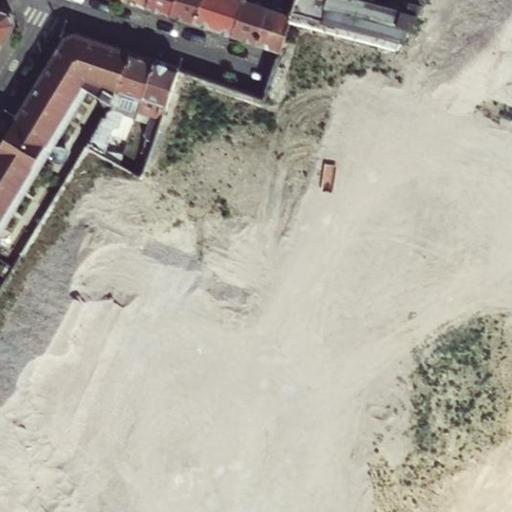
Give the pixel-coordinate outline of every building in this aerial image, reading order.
[(148,0),(147,4),(158,8),(171,13),(175,0),(148,0)] [(175,0),(171,13),(182,16),(194,20),(201,0),(175,0)] [(201,0),(194,20),(216,28),(232,33),(244,0),(201,0)] [(244,0),(232,33),(244,37),(257,42),(271,0),(244,0)] [(280,50),(292,17),(297,0),(271,0),(257,42),(269,46),(280,50)] [(0,8),(0,47),(15,22),(11,10),(1,7),(0,8)] [(117,93),(131,52),(122,49),(100,41),(75,33),(65,36),(48,64),(37,83),(25,102),(13,121),(2,140),(0,143),(0,220),(6,210),(17,192),(29,173),(41,153),(52,133),(64,114),(76,95),(87,75),(93,78),(117,93)] [(144,56),(131,52),(117,93),(111,108),(107,112),(88,143),(103,152),(111,129),(118,126),(122,113),(134,117),(136,112),(154,59),(144,56)] [(154,59),(136,112),(150,116),(147,123),(144,135),(146,138),(144,145),(150,147),(178,68),(165,63),(154,59)] [(76,95),(81,98),(93,78),(87,75),(76,95)] [(64,114),(69,117),(81,98),(76,95),(64,114)] [(134,118),(147,123),(150,116),(136,112),(134,117),(134,118)] [(52,133),(57,136),(69,117),(64,114),(52,133)] [(41,153),(46,156),(57,136),(52,133),(41,153)] [(97,185),(101,178),(89,170),(100,152),(103,154),(103,152),(88,143),(72,170),(97,185)] [(29,173),(33,176),(46,156),(41,153),(29,173)] [(17,192),(22,194),(33,176),(29,173),(17,192)] [(6,210),(11,213),(22,194),(17,192),(6,210)] [(0,220),(0,230),(11,213),(6,210),(0,220)] [(507,294),(348,221),(334,252),(493,326),(507,294)] [(408,303),(347,432),(356,436),(386,469),(377,487),(387,478),(409,481),(384,485),(387,501),(396,511),(405,511),(444,476),(437,473),(451,445),(481,460),(488,446),(492,451),(509,448),(511,429),(483,425),(481,415),(470,417),(486,383),(492,382),(490,405),(510,414),(511,413),(511,381),(497,380),(501,347),(408,303)] [(460,511),(511,511),(511,466),(511,467),(494,463),(490,481),(476,463),(461,475),(484,480),(480,498),(460,511)]
